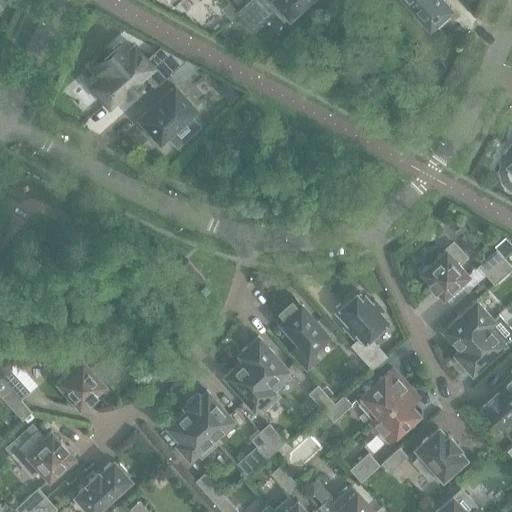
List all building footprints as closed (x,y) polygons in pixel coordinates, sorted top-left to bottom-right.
[(252,0),(238,12),(252,29),(274,9),(284,20),(289,15),(291,17),(309,0),(252,0)] [(452,8),(445,0),(407,0),(432,27),(436,22),(439,26),(451,15),(448,12),(452,8)] [(101,74),(90,84),(108,104),(123,91),(127,95),(142,82),(138,77),(145,71),(157,85),(170,73),(184,60),(159,46),(145,58),(133,45),(127,50),(119,41),(100,59),(93,65),(93,66),(94,67),(101,74)] [(184,60),(170,73),(179,83),(197,67),(184,60)] [(174,85),(138,117),(142,121),(139,124),(147,133),(150,131),(159,141),(165,136),(177,148),(200,127),(189,114),(195,109),(174,85)] [(511,147),(503,163),(502,171),(502,172),(504,180),(505,181),(511,187),(511,147)] [(454,241),(420,272),(428,281),(427,281),(434,289),(434,288),(442,297),(468,274),(459,264),(467,257),(454,241)] [(501,245),(497,248),(504,257),(511,251),(503,243),(501,245)] [(496,249),(477,266),(485,275),(504,258),(496,249)] [(511,267),(504,258),(485,275),(494,284),(511,267)] [(204,279),(187,260),(172,274),(188,293),(204,279)] [(350,297),(335,311),(351,329),(356,334),(359,338),(350,346),(371,369),(380,361),(386,356),(370,338),(388,322),(380,312),(383,309),(374,299),(370,302),(364,295),(363,295),(359,291),(351,298),(350,297)] [(327,334),(292,295),(272,313),(299,343),(290,351),(306,370),(318,359),(310,350),(327,334)] [(454,353),(493,318),(475,299),(442,329),(459,347),(454,352),(454,353)] [(471,372),(504,342),(488,324),(493,319),(493,318),(454,353),(471,372)] [(287,368),(257,335),(238,352),(273,391),(289,377),(284,371),(287,368)] [(66,372),(56,381),(79,406),(88,398),(88,399),(96,392),(95,392),(104,384),(102,381),(115,370),(114,368),(103,357),(90,368),(86,363),(78,354),(74,350),(58,364),(66,372)] [(273,391),(238,352),(238,353),(242,358),(224,375),(254,408),(256,406),(262,412),(278,397),(273,391)] [(363,398),(357,403),(372,419),(369,421),(370,422),(409,386),(391,367),(360,395),(363,398)] [(29,391),(9,368),(0,375),(0,376),(10,388),(20,399),(29,391)] [(500,429),(511,417),(511,379),(481,407),(500,429)] [(334,403),(317,385),(308,393),(324,411),(334,403)] [(409,386),(370,422),(387,441),(418,413),(401,394),(409,387),(409,386)] [(31,411),(20,399),(10,388),(1,397),(22,420),(31,411)] [(232,418),(208,391),(204,395),(202,393),(200,395),(197,391),(184,404),(212,436),(232,418)] [(333,421),(351,404),(343,395),(334,403),(324,411),(333,421)] [(212,436),(184,404),(183,405),(185,408),(170,421),(172,423),(168,427),(179,440),(181,442),(178,445),(189,457),(195,452),(201,458),(218,443),(212,436)] [(31,422),(4,447),(30,476),(39,468),(48,478),(74,456),(66,447),(66,446),(60,439),(59,439),(51,431),(44,436),(31,422)] [(285,441),(268,422),(259,431),(276,449),(285,441)] [(420,454),(411,461),(428,480),(437,472),(442,478),(465,457),(457,449),(459,447),(447,434),(446,436),(438,427),(415,448),(420,454)] [(276,449),(259,431),(250,439),(266,457),(276,449)] [(388,472),(407,456),(399,446),(380,463),(388,472)] [(360,481),(379,464),(368,452),(350,469),(360,481)] [(89,511),(92,511),(129,479),(127,476),(129,474),(117,461),(115,463),(113,460),(99,473),(98,472),(85,482),(87,484),(74,495),(89,511)] [(296,483),(279,464),(270,473),(287,491),(296,483)] [(224,495),(208,477),(198,485),(215,504),(224,495)] [(374,511),(350,484),(330,502),(326,499),(317,507),(321,511),(374,511)] [(18,511),(27,511),(45,497),(36,487),(14,508),(18,511)] [(239,511),(224,495),(215,504),(222,511),(239,511)] [(481,511),(477,506),(470,511),(469,511),(454,495),(434,511),(481,511)] [(267,505),(266,505),(272,511),(307,511),(296,500),(294,502),(288,496),(272,510),(267,505)] [(52,511),(56,509),(45,497),(27,511),(52,511)] [(149,511),(139,500),(127,511),(149,511)]
